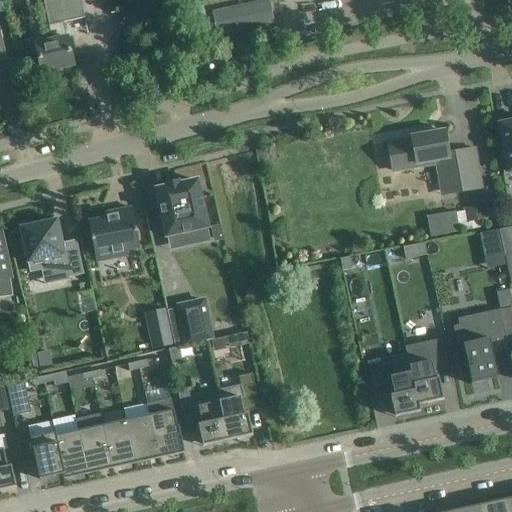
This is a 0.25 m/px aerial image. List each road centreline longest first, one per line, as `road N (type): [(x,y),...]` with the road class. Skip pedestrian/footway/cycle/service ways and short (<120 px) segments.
road 1 (unclassified): [(459,60),(347,68),(226,115)]
road 2 (unclassified): [(226,115),(348,100),(459,60)]
road 3 (unclassified): [(0,178),(226,115)]
road 4 (unclassified): [(511,424),(305,470)]
road 5 (unclassified): [(305,470),(110,511)]
road 6 (unclassified): [(340,511),(511,471)]
